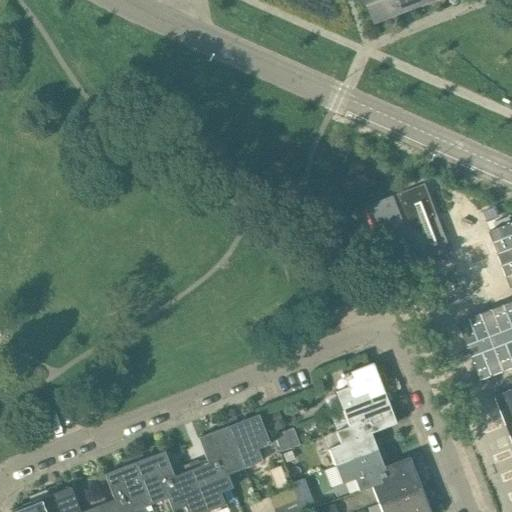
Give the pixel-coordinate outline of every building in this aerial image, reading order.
[(367,0),(375,21),(401,11),(396,0),(367,0)] [(424,0),(396,0),(401,11),(425,2),(424,0)] [(395,275),(405,272),(455,252),(428,182),(368,205),(395,275)] [(487,221),(498,217),(495,208),(484,212),(487,221)] [(335,391),(342,409),(390,391),(386,381),(381,383),(373,363),(343,374),(348,387),(335,391)] [(511,389),(496,395),(511,435),(511,389)] [(394,400),(390,391),(342,409),(349,426),(366,420),(371,433),(396,423),(388,402),(394,400)] [(276,412),(266,415),(271,428),(281,424),(276,412)] [(235,416),(225,420),(244,469),(262,462),(257,449),(270,444),(258,414),(237,422),(235,416)] [(227,475),(244,469),(225,420),(216,424),(218,430),(198,438),(205,457),(218,452),(227,475)] [(328,448),(335,467),(383,448),(379,437),(374,440),(371,433),(366,420),(349,426),(337,431),(342,443),(328,448)] [(387,457),(383,448),(335,467),(342,484),(354,480),(359,492),(372,487),(389,480),(384,466),(381,459),(387,457)] [(141,453),(131,457),(151,506),(167,499),(158,476),(172,470),(164,451),(143,459),(141,453)] [(295,460),(292,451),(281,455),(284,464),(295,460)] [(207,463),(191,470),(207,511),(225,505),(220,493),(232,488),(227,475),(218,452),(205,457),(207,463)] [(133,511),(134,511),(151,506),(131,457),(122,460),(125,467),(104,475),(111,494),(124,489),(133,511)] [(372,487),(378,504),(427,485),(423,475),(417,478),(409,457),(384,466),(389,480),(372,487)] [(185,511),(207,511),(191,470),(174,476),(172,470),(158,476),(167,499),(171,511),(172,511),(184,507),(185,511)] [(431,494),(427,485),(378,504),(381,511),(430,511),(425,496),(431,494)] [(269,497),(274,509),(298,499),(294,487),(269,497)] [(47,491),(37,494),(44,511),(65,511),(78,507),(70,488),(49,496),(47,491)] [(113,500),(96,506),(98,511),(133,511),(124,489),(111,494),(113,500)] [(44,511),(37,494),(28,498),(30,503),(9,511),(44,511)] [(274,509),(274,511),(301,511),(303,511),(298,499),(274,509)]
